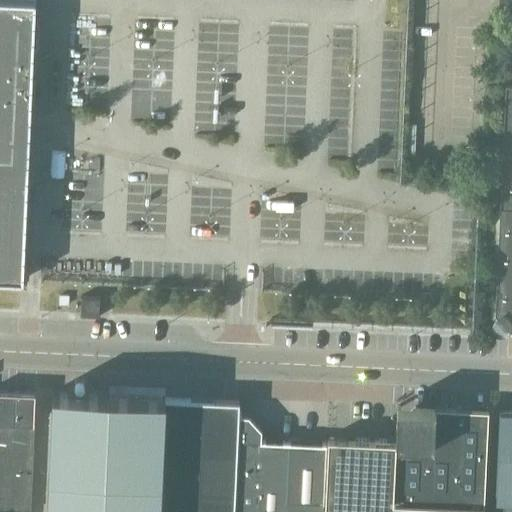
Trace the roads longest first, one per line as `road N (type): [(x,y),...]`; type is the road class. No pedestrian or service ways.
road 1 (unclassified): [(511,375),(0,352)]
road 2 (unknown): [(33,354),(31,511)]
